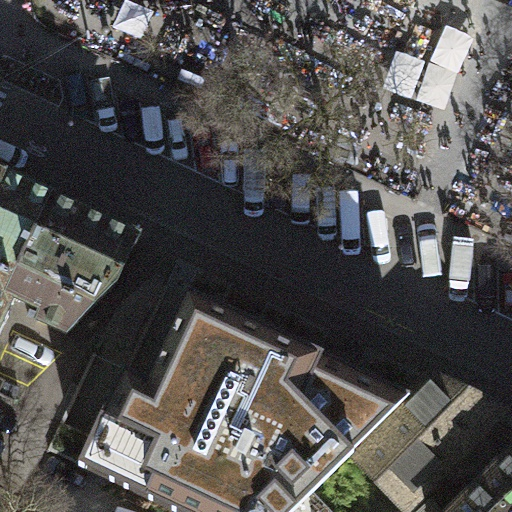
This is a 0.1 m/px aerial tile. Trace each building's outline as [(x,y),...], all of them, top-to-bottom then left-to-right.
[(7,294),(52,198),(0,173),(0,325),(13,298),(7,294)] [(7,294),(13,298),(42,311),(39,320),(65,333),(115,286),(137,238),(91,216),(52,198),(7,294)] [(295,511),(311,497),(353,455),(352,453),(407,398),(189,295),(146,384),(125,375),(82,466),(180,511),(295,511)] [(407,510),(506,411),(430,376),(407,398),(352,453),(353,455),(407,510)] [(511,511),(511,455),(455,511),(511,511)] [(325,511),(311,497),(295,511),(325,511)]
